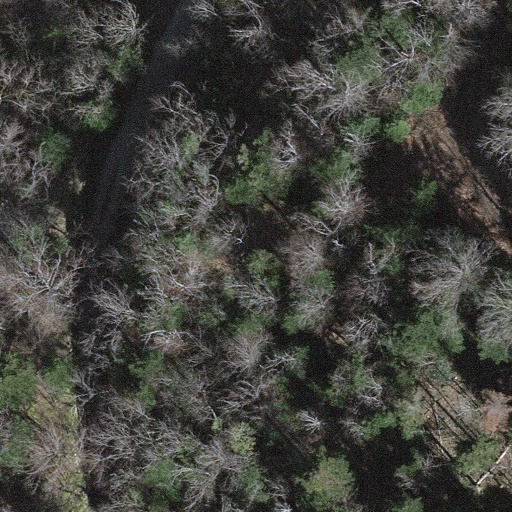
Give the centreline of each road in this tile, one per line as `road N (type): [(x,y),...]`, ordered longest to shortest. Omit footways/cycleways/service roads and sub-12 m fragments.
road 1 (track): [(100,511),(87,328),(100,207),(195,0)]
road 2 (track): [(511,221),(484,180),(469,127),(468,90),(504,0)]
